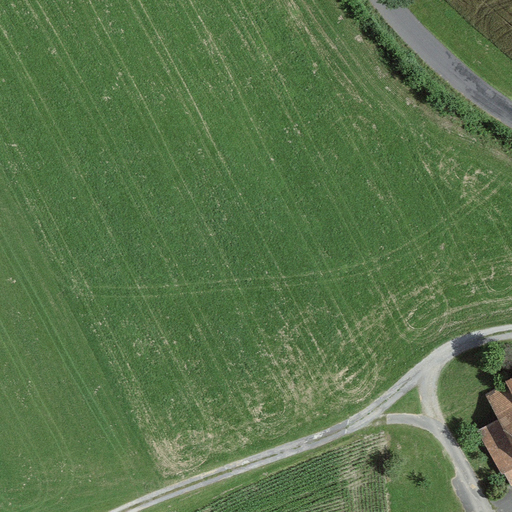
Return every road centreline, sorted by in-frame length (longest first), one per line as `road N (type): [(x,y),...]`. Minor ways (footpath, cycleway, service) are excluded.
road 1 (track): [(117,511),(350,423)]
road 2 (track): [(350,423),(458,345),(511,331)]
road 3 (unclassified): [(383,0),(511,114)]
road 4 (track): [(428,368),(439,426),(479,511)]
